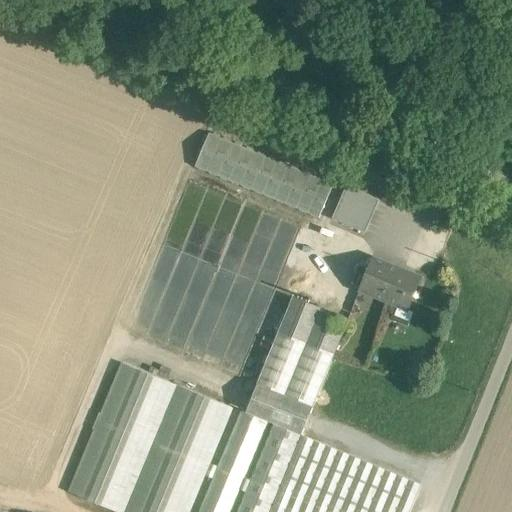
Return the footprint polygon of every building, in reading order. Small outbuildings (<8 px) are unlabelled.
[(333,185),(209,134),(195,168),(319,219),(333,185)] [(370,217),(338,204),(323,239),(355,252),(370,217)] [(421,279),(373,259),(360,291),(408,311),(421,279)] [(150,339),(242,371),(266,304),(217,287),(211,304),(168,289),(150,339)] [(293,297),(257,384),(257,385),(246,413),(241,411),(199,511),(230,511),(267,422),(273,425),(237,511),(410,511),(421,485),(301,436),(349,320),(293,297)] [(190,511),(233,408),(121,363),(68,492),(116,511),(190,511)]
